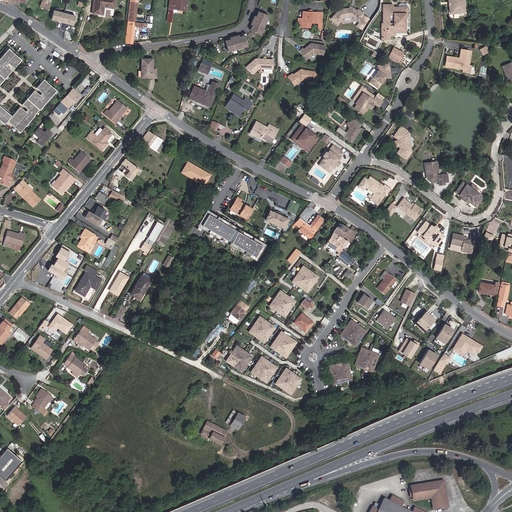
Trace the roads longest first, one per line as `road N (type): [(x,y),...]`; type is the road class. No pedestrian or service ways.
road 1 (trunk): [(511,379),(189,511)]
road 2 (trunk): [(265,495),(511,394)]
road 3 (residential): [(363,156),(397,169),(459,217),(481,218),(497,201),(496,151),(511,119)]
road 4 (trunk): [(265,495),(401,453),(452,453),(482,463)]
road 5 (tertiary): [(155,108),(330,205)]
road 6 (residential): [(90,62),(242,28),(254,0)]
road 7 (tertiary): [(385,245),(511,336)]
road 8 (unclassified): [(58,226),(155,108)]
road 9 (unknown): [(357,511),(371,491),(436,474),(458,484),(464,511)]
road 10 (residential): [(385,245),(316,349)]
